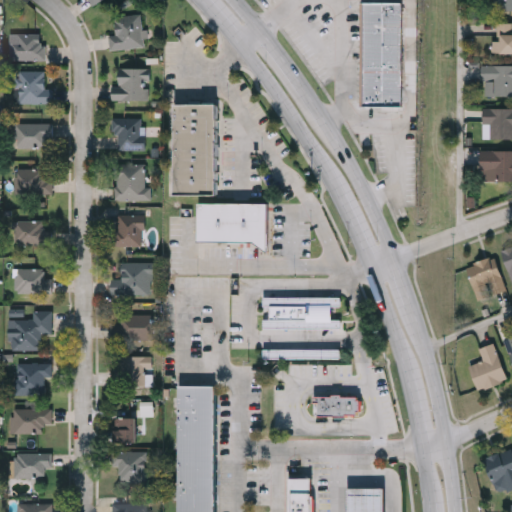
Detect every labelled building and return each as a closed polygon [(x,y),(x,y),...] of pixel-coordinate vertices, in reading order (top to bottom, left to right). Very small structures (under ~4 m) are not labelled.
[(362,0),(403,0),(403,106),(362,106),(362,0)] [(511,0),(511,10),(494,10),(494,0),(511,0)] [(108,35),(115,34),(114,15),(141,13),(143,47),(109,49),(108,35)] [(511,53),(494,53),(494,22),(511,22),(511,53)] [(8,33),(44,33),(44,59),(8,59),(8,33)] [(511,95),(482,95),(482,64),(511,64),(511,95)] [(112,85),(117,85),(117,68),(148,68),(148,99),(112,99),(112,85)] [(52,103),(17,103),(17,70),(44,70),(44,88),(52,88),(52,103)] [(218,103),(217,195),(172,194),(173,103),(218,103)] [(483,124),(483,108),(511,108),(511,138),(489,138),(489,124),(483,124)] [(144,116),(144,149),(113,149),(113,116),(144,116)] [(14,147),(14,122),(50,122),(50,147),(14,147)] [(511,150),(511,180),(480,180),(480,150),(511,150)] [(150,186),(150,200),(115,200),(115,163),(144,163),(144,186),(150,186)] [(43,168),(43,176),(52,176),(52,194),(14,194),(14,168),(43,168)] [(199,243),(200,201),(271,202),(270,244),(199,243)] [(143,213),(143,245),(113,245),(113,213),(143,213)] [(45,220),(45,244),(16,244),(16,220),(45,220)] [(511,284),(501,250),(511,246),(511,284)] [(494,256),(505,291),(476,300),(466,265),(494,256)] [(111,278),(118,278),(118,261),(152,261),(152,295),(111,295),(111,278)] [(51,279),(51,292),(14,292),(14,268),(44,268),(44,279),(51,279)] [(263,295),(342,296),(342,307),(333,307),(333,318),(342,318),(342,328),(263,328),(263,295)] [(40,349),(8,349),(8,318),(32,318),(32,310),(52,310),(51,332),(40,332),(40,349)] [(151,339),(112,339),(112,312),(151,312),(151,339)] [(511,336),(511,361),(503,340),(511,336)] [(478,348),(493,343),(507,378),(478,390),(469,366),(483,360),(478,348)] [(264,356),(264,347),(341,348),(341,357),(264,356)] [(151,356),(151,386),(111,386),(111,356),(151,356)] [(44,376),(44,394),(17,394),(17,361),(52,361),(52,376),(44,376)] [(216,386),(216,511),(179,511),(179,386),(216,386)] [(314,415),(314,395),(360,395),(360,415),(314,415)] [(43,423),(43,432),(11,432),(11,408),(51,408),(51,423),(43,423)] [(135,415),(135,441),(112,441),(112,415),(135,415)] [(484,457),(511,447),(511,486),(496,492),(484,457)] [(147,481),(118,481),(118,465),(110,465),(110,450),(147,450),(147,481)] [(51,467),(45,467),(45,476),(9,476),(9,452),(51,452),(51,467)] [(314,511),(289,511),(289,477),(314,476),(314,511)] [(347,511),(347,487),(385,487),(385,511),(347,511)] [(16,511),(16,501),(51,501),(51,511),(16,511)] [(149,503),(149,511),(116,511),(116,503),(149,503)]
